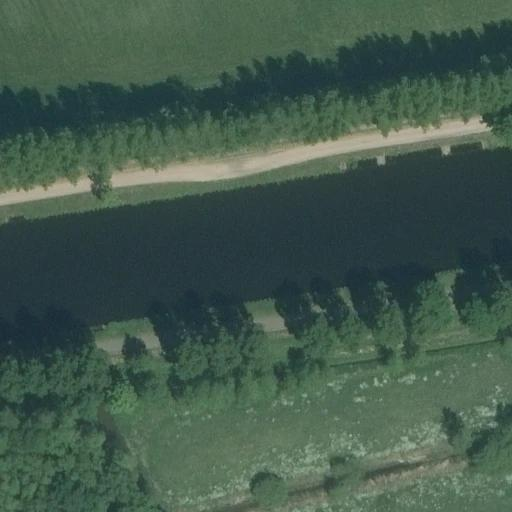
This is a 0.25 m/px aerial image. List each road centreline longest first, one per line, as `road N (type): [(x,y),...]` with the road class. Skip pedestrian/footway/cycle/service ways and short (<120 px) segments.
road 1 (track): [(0,146),(511,67)]
road 2 (track): [(511,118),(0,194)]
